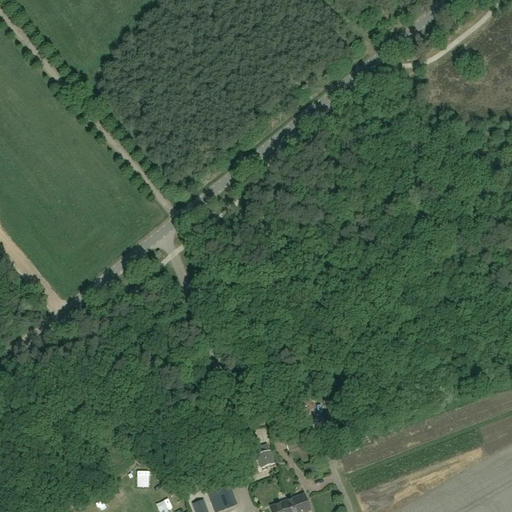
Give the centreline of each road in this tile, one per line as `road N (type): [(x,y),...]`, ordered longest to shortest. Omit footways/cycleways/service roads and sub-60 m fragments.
road 1 (unclassified): [(162,235),(451,0)]
road 2 (unclassified): [(162,235),(243,427),(249,508)]
road 3 (unclassified): [(0,365),(162,235)]
